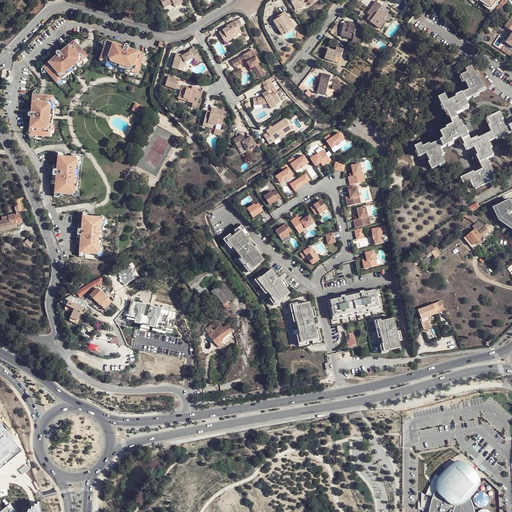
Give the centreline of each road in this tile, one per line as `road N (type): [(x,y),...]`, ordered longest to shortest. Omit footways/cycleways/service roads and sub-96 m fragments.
road 1 (primary): [(110,452),(511,368)]
road 2 (primary): [(511,347),(383,383),(189,416)]
road 3 (residential): [(0,133),(56,260),(54,345)]
road 4 (residential): [(194,28),(166,35),(58,6),(0,60)]
road 5 (residential): [(54,345),(93,382),(174,389),(189,416)]
